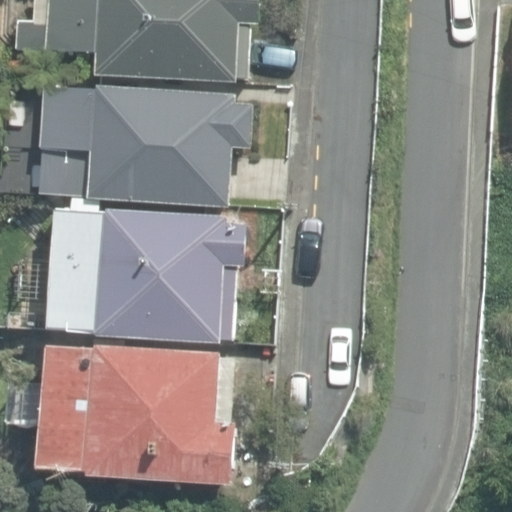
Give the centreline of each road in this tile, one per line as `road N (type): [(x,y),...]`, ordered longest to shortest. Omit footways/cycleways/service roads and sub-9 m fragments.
road 1 (residential): [(387,511),(420,370),(438,0)]
road 2 (residential): [(305,427),(335,0)]
